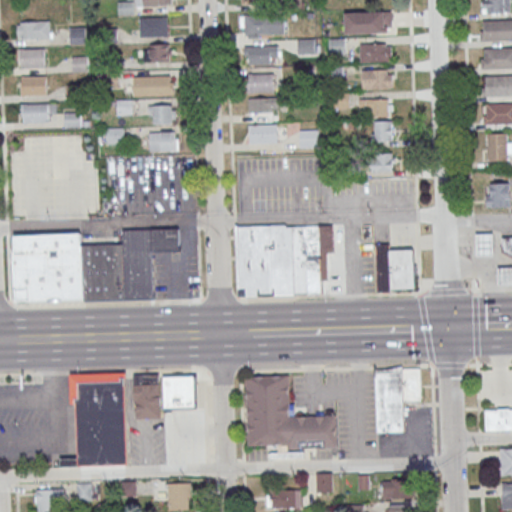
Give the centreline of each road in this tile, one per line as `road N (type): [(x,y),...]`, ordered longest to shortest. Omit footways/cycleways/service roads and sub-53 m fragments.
road 1 (residential): [(453,511),(434,0)]
road 2 (residential): [(223,511),(204,0)]
road 3 (primary): [(217,334),(0,338)]
road 4 (primary): [(447,327),(238,334)]
